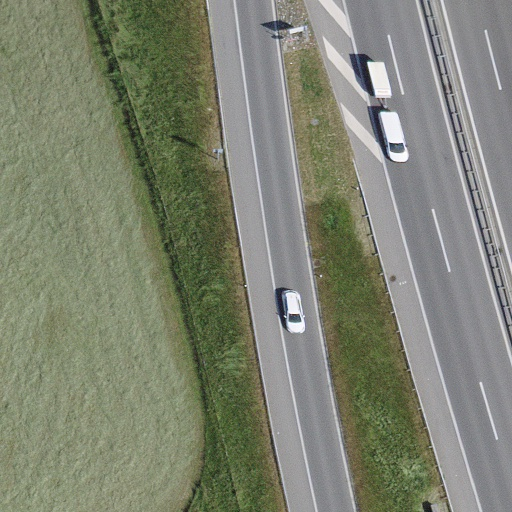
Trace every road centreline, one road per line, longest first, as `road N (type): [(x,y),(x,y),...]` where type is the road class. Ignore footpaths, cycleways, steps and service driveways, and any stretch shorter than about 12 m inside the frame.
road 1 (motorway): [(252,0),(278,208),(333,511)]
road 2 (motorway): [(378,0),(511,494)]
road 3 (motorway): [(511,128),(479,0)]
